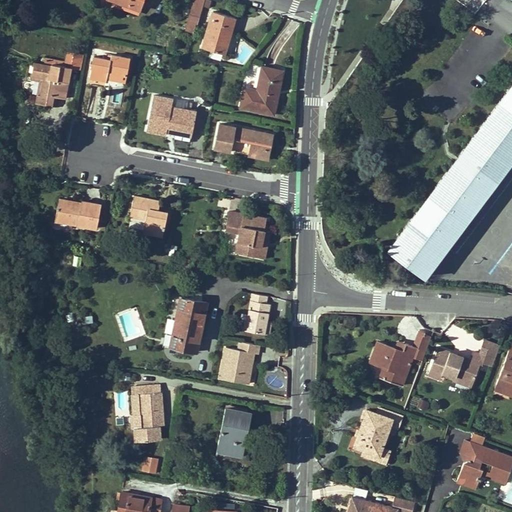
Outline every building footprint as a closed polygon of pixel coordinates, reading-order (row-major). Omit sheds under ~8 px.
[(118,0),(125,2),(124,7),(139,13),(142,0),(118,0)] [(204,0),(195,0),(191,14),(200,16),(203,5),(204,0)] [(213,11),(202,47),(226,54),(236,18),(213,11)] [(189,21),(195,23),(198,24),(200,16),(191,14),(189,21)] [(193,31),(195,23),(189,21),(187,29),(193,31)] [(52,105),(54,97),(57,97),(65,99),(71,68),(81,70),(85,54),(68,51),(65,66),(53,63),(52,65),(48,64),(47,66),(35,64),(33,74),(38,75),(45,77),(41,95),(38,94),(36,102),(52,105)] [(131,58),(112,54),(111,59),(108,59),(94,56),(90,78),(107,82),(107,79),(108,76),(127,80),(131,58)] [(262,66),(258,87),(260,88),(259,91),(257,90),(248,88),(245,88),(241,107),(274,114),(283,70),(262,66)] [(45,77),(38,75),(36,80),(34,93),(38,94),(41,95),(45,77)] [(106,87),(107,82),(90,78),(89,84),(106,87)] [(511,160),(511,84),(389,250),(424,276),(511,160)] [(147,131),(166,134),(167,132),(168,127),(172,106),(174,99),(154,95),(147,131)] [(172,106),(168,127),(193,132),(197,111),(186,109),(172,106)] [(271,143),(273,134),(220,124),(215,148),(230,151),(233,137),(252,141),(249,155),(268,158),(270,148),(268,147),(268,143),(271,143)] [(192,137),(193,132),(168,127),(167,132),(192,137)] [(134,195),(130,216),(146,220),(143,232),(163,236),(168,212),(158,210),(154,209),(156,199),(134,195)] [(75,206),(80,207),(81,202),(60,198),(59,201),(76,204),(75,206)] [(75,206),(76,204),(59,201),(55,219),(97,227),(102,204),(82,200),(81,202),(80,207),(75,206)] [(239,227),(241,227),(240,232),(236,252),(259,257),(265,231),(267,219),(229,211),(226,224),(239,227)] [(259,257),(265,258),(270,232),(265,231),(259,257)] [(264,334),(266,322),(270,304),(266,303),(268,295),(253,292),(245,330),(264,334)] [(180,297),(172,336),(178,337),(176,347),(197,351),(207,303),(180,297)] [(426,351),(431,337),(424,334),(423,336),(418,334),(413,346),(416,348),(412,360),(415,361),(418,351),(422,349),(426,351)] [(170,346),(176,347),(178,337),(172,336),(170,346)] [(248,383),(251,366),(243,364),(246,351),(254,352),(257,353),(259,345),(240,341),(238,349),(225,347),(219,377),(248,383)] [(395,349),(403,352),(406,344),(398,341),(395,349)] [(377,342),(374,352),(377,353),(374,363),(384,367),(388,368),(385,379),(402,385),(412,360),(416,348),(413,346),(406,344),(403,352),(395,349),(377,342)] [(511,346),(510,346),(496,385),(511,391),(511,346)] [(442,374),(455,379),(456,377),(473,382),(480,364),(482,365),(485,356),(473,351),(470,360),(438,348),(428,375),(440,380),(442,374)] [(415,361),(421,363),(426,351),(422,349),(418,351),(415,361)] [(246,351),(243,364),(251,366),(254,352),(246,351)] [(385,379),(388,368),(384,367),(380,377),(385,379)] [(473,382),(456,377),(455,379),(454,381),(471,387),(473,382)] [(161,385),(132,386),(133,394),(140,393),(142,427),(134,427),(134,440),(160,438),(159,426),(164,425),(161,385)] [(511,396),(511,391),(496,385),(494,390),(511,396)] [(425,409),(428,401),(419,398),(417,406),(425,409)] [(252,413),(226,408),(217,450),(226,452),(226,453),(243,456),(248,428),(249,428),(252,413)] [(376,413),(392,419),(389,426),(397,429),(402,416),(378,408),(376,413)] [(389,426),(392,419),(376,413),(366,410),(354,446),(363,450),(379,455),(381,448),(389,426)] [(465,440),(460,454),(474,458),(473,463),(466,461),(463,463),(456,482),(475,489),(480,475),(482,470),(478,468),(480,462),(491,465),(490,472),(488,476),(496,479),(496,480),(505,483),(511,464),(511,457),(486,448),(485,451),(479,449),(480,446),(465,440)] [(390,451),(381,448),(379,455),(363,450),(361,455),(385,464),(390,451)] [(144,454),(141,469),(156,472),(160,457),(144,454)] [(473,463),(474,458),(460,454),(463,463),(466,461),(473,463)] [(482,470),(480,475),(487,478),(488,476),(490,472),(482,470)] [(122,493),(118,510),(117,511),(159,511),(162,500),(122,493)] [(390,511),(392,507),(351,496),(348,507),(352,508),(351,511),(347,511),(346,511),(390,511)] [(394,497),(392,507),(398,509),(410,511),(415,511),(418,503),(394,497)]
